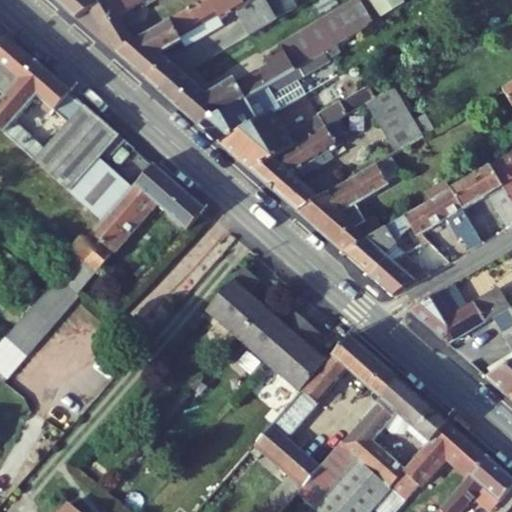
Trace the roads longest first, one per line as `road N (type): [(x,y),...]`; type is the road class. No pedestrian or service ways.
road 1 (secondary): [(374,321),(12,0)]
road 2 (secondary): [(511,441),(374,321)]
road 3 (residential): [(511,239),(374,321)]
